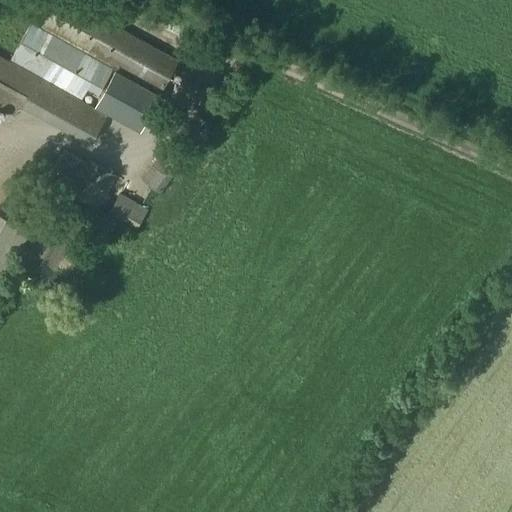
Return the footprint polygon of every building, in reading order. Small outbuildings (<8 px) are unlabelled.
[(65,0),(55,0),(40,28),(160,94),(178,62),(65,0)] [(177,15),(170,31),(186,38),(193,22),(177,15)] [(30,25),(11,60),(80,99),(86,88),(97,94),(111,70),(30,25)] [(0,57),(0,111),(13,118),(19,108),(89,147),(106,116),(0,57)] [(114,72),(95,106),(138,131),(158,96),(114,72)] [(191,121),(181,134),(196,146),(206,133),(191,121)] [(169,142),(141,182),(159,195),(188,155),(169,142)] [(63,152),(53,170),(67,178),(59,192),(95,212),(101,202),(103,204),(107,197),(105,196),(115,176),(87,161),(85,164),(63,152)] [(120,194),(108,213),(136,229),(147,211),(120,194)] [(0,218),(0,281),(27,233),(0,218)]
